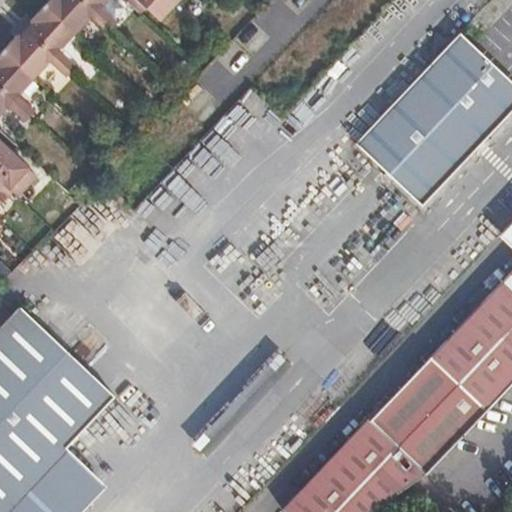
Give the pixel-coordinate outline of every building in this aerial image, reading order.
[(0,0),(0,114),(9,105),(18,95),(49,60),(59,50),(90,15),(100,5),(104,0),(0,0)] [(128,0),(128,1),(141,14),(146,8),(159,20),(177,0),(128,0)] [(116,20),(100,5),(90,15),(107,30),(116,20)] [(511,82),(460,32),(355,143),(421,206),(511,110),(511,82)] [(75,65),(59,50),(49,60),(66,76),(75,65)] [(34,110),(18,95),(9,105),(25,120),(34,110)] [(0,141),(0,203),(12,191),(17,196),(36,175),(0,141)] [(511,222),(499,236),(511,248),(511,222)] [(511,269),(281,508),(284,511),(370,511),(425,473),(511,381),(511,269)] [(0,511),(3,511),(65,448),(114,397),(19,307),(0,326),(0,511)] [(3,511),(63,511),(97,477),(65,448),(3,511)]
